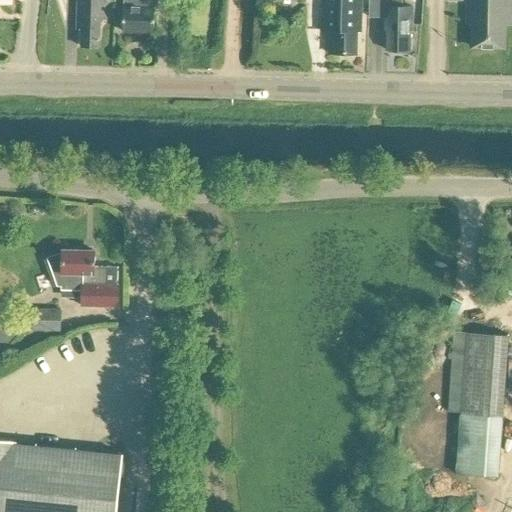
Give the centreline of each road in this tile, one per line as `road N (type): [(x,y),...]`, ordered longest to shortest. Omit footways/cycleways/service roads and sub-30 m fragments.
road 1 (residential): [(511,189),(356,186),(214,195),(0,185)]
road 2 (tertiary): [(511,96),(0,82)]
road 3 (track): [(214,195),(203,406),(217,511)]
